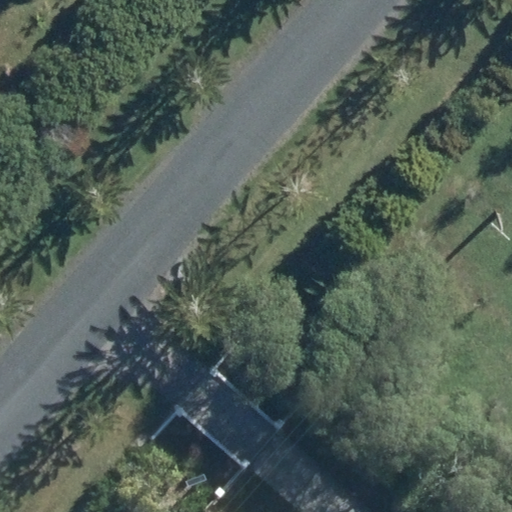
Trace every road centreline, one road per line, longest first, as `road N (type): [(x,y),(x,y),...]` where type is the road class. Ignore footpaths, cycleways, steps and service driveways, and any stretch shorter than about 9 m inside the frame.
road 1 (unclassified): [(350,0),(0,394)]
road 2 (track): [(87,296),(329,511)]
